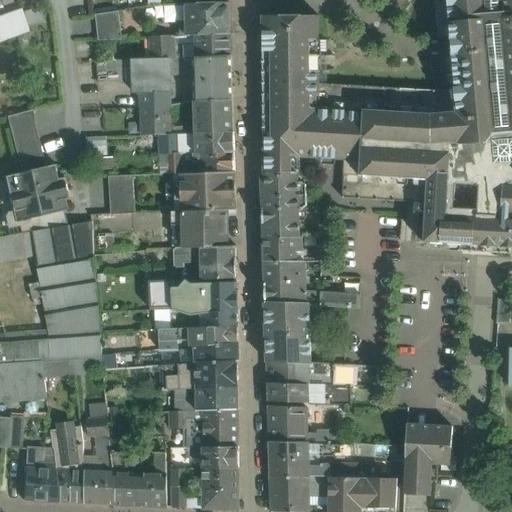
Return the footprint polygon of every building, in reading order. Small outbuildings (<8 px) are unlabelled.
[(319,84),(284,89),(263,89),(264,165),(264,172),(263,173),(263,174),(298,174),(298,166),(297,157),(345,160),(342,198),(419,202),(426,203),(424,242),(511,247),(511,0),(434,0),(438,38),(450,37),(455,92),(319,84)] [(229,3),(186,4),(186,23),(179,23),(179,24),(177,24),(177,37),(196,36),(230,35),(229,3)] [(21,9),(0,16),(0,42),(29,32),(21,9)] [(119,11),(95,15),(98,41),(122,39),(119,11)] [(263,52),(284,53),(283,16),(262,17),(263,52)] [(284,89),(319,84),(318,16),(283,16),(284,53),(284,89)] [(174,36),(150,38),(151,59),(231,56),(230,35),(196,36),(197,45),(174,46),(174,36)] [(284,53),(263,52),(263,89),(284,89),(284,53)] [(151,59),(133,60),(133,81),(134,92),(141,92),(169,92),(169,76),(194,75),(195,102),(232,100),(231,56),(151,59)] [(133,60),(97,62),(98,83),(133,81),(133,60)] [(169,92),(141,92),(141,108),(170,107),(169,92)] [(232,100),(195,102),(195,110),(188,110),(188,120),(195,120),(196,134),(233,132),(232,100)] [(170,107),(141,108),(142,136),(159,135),(171,135),(170,107)] [(32,110),(7,117),(21,173),(47,167),(32,110)] [(233,132),(196,134),(197,153),(200,153),(234,152),(233,132)] [(171,135),(159,135),(160,154),(184,154),(184,144),(179,145),(179,134),(171,135)] [(88,154),(106,154),(106,137),(87,137),(88,154)] [(234,152),(200,153),(201,162),(168,164),(169,174),(235,171),(234,152)] [(114,157),(96,158),(96,170),(115,169),(114,157)] [(21,173),(4,177),(12,213),(18,211),(20,222),(30,220),(65,211),(67,211),(64,200),(70,199),(65,178),(60,179),(56,165),(21,173)] [(235,171),(169,174),(169,175),(180,175),(180,183),(175,183),(175,201),(181,201),(181,211),(228,211),(236,210),(235,171)] [(263,174),(262,174),(262,196),(306,196),(306,186),(302,183),(298,183),(298,174),(263,174)] [(133,176),(109,177),(111,215),(135,213),(133,176)] [(306,196),(262,196),(264,237),(300,238),(300,237),(299,209),(303,209),(307,206),(306,196)] [(65,211),(30,220),(33,232),(68,226),(65,211)] [(181,211),(172,212),(172,226),(184,226),(184,250),(187,249),(203,249),(229,248),(228,211),(181,211)] [(43,304),(45,314),(98,305),(93,249),(92,233),(91,222),(68,226),(33,232),(31,232),(35,256),(39,284),(42,298),(43,304)] [(0,262),(35,256),(31,232),(0,237),(0,262)] [(113,233),(92,233),(93,249),(114,248),(113,233)] [(300,238),(264,237),(264,261),(303,262),(303,261),(302,237),(300,237),(300,238)] [(229,248),(203,249),(187,249),(187,261),(202,261),(202,280),(237,278),(236,248),(229,248)] [(187,261),(187,249),(184,250),(174,250),(174,268),(178,267),(184,267),(184,261),(187,261)] [(303,262),(264,261),(265,283),(306,284),(305,261),(303,261),(303,262)] [(196,277),(184,267),(178,267),(178,273),(180,275),(191,283),(196,277)] [(265,283),(266,303),(309,304),(309,305),(315,306),(317,305),(359,308),(360,296),(306,292),(306,284),(265,283)] [(39,284),(30,285),(32,300),(33,300),(42,298),(39,284)] [(238,291),(195,293),(195,304),(175,298),(171,309),(195,316),(238,311),(238,291)] [(511,301),(500,300),(498,323),(510,324),(511,301)] [(266,331),(309,329),(309,305),(309,304),(266,303),(266,331)] [(98,305),(45,314),(49,338),(18,339),(22,364),(42,362),(73,360),(83,359),(102,358),(98,305)] [(238,311),(195,316),(171,309),(170,309),(171,329),(238,327),(238,311)] [(171,329),(159,330),(160,351),(179,349),(178,341),(194,340),(195,347),(203,346),(238,344),(238,327),(171,329)] [(309,329),(266,331),(267,362),(311,364),(309,329)] [(0,340),(0,365),(22,364),(18,339),(0,340)] [(238,344),(203,346),(195,347),(197,363),(198,363),(238,361),(238,344)] [(102,358),(83,359),(83,369),(103,368),(102,358)] [(83,359),(73,360),(75,375),(84,374),(83,369),(83,359)] [(73,360),(42,362),(44,376),(75,375),(73,360)] [(238,361),(198,363),(197,363),(162,366),(163,391),(177,391),(197,390),(197,387),(238,385),(238,361)] [(22,364),(0,365),(0,402),(47,399),(44,376),(42,362),(22,364)] [(311,364),(267,362),(268,381),(308,383),(308,375),(324,375),(324,365),(311,364)] [(349,366),(324,365),(324,375),(323,384),(329,384),(350,385),(349,366)] [(308,383),(268,381),(269,401),(324,404),(324,399),(318,398),(318,392),(309,393),(308,383)] [(323,384),(308,383),(309,393),(318,392),(318,398),(324,399),(324,404),(330,404),(329,384),(323,384)] [(350,385),(329,384),(330,404),(350,404),(350,385)] [(238,385),(197,387),(197,390),(177,391),(177,411),(238,410),(238,385)] [(269,425),(307,427),(307,408),(269,406),(269,425)] [(177,411),(170,412),(170,428),(203,428),(203,448),(238,447),(238,410),(177,411)] [(23,417),(10,417),(9,419),(8,448),(21,449),(23,417)] [(9,419),(0,418),(0,447),(8,448),(9,419)] [(101,461),(102,472),(84,471),(83,503),(85,503),(85,504),(116,505),(111,451),(108,419),(108,418),(86,420),(88,437),(96,437),(98,462),(101,461)] [(307,427),(269,425),(269,442),(307,443),(307,444),(328,444),(328,437),(332,437),(332,432),(320,431),(320,435),(307,435),(307,427)] [(452,427),(410,426),(409,495),(432,496),(433,465),(451,465),(452,427)] [(81,427),(51,431),(55,464),(56,464),(61,502),(80,503),(83,503),(84,471),(82,471),(82,462),(83,462),(84,443),(81,427)] [(307,443),(269,442),(270,459),(308,460),(308,454),(319,454),(319,455),(332,456),(332,450),(328,450),(328,444),(307,444),(307,443)] [(357,444),(340,444),(340,456),(357,456),(357,455),(357,444)] [(375,445),(357,444),(357,455),(374,456),(375,445)] [(43,447),(26,447),(25,468),(24,468),(23,500),(61,502),(56,464),(55,464),(42,463),(43,447)] [(238,447),(203,448),(186,448),(186,459),(203,459),(203,468),(238,468),(238,447)] [(186,459),(186,448),(171,448),(171,469),(186,469),(186,459)] [(124,451),(111,451),(113,473),(120,473),(123,468),(124,451)] [(166,453),(153,452),(153,463),(160,474),(166,475),(166,453)] [(308,460),(270,459),(271,476),(308,477),(308,476),(328,477),(330,477),(331,465),(322,465),(322,468),(308,467),(308,460)] [(360,465),(331,465),(330,477),(360,478),(360,465)] [(238,468),(203,468),(203,482),(203,489),(238,490),(238,468)] [(186,469),(171,469),(172,487),(186,487),(186,479),(186,469)] [(120,473),(113,473),(116,505),(142,506),(143,474),(120,473)] [(160,474),(143,474),(142,506),(167,507),(166,475),(160,474)] [(308,477),(271,476),(271,511),(309,511),(309,497),(328,497),(328,477),(308,476),(308,477)] [(330,477),(328,477),(328,497),(328,511),(395,511),(398,479),(360,478),(330,477)] [(203,482),(186,479),(186,487),(203,489),(203,482)] [(187,508),(186,487),(172,487),(172,508),(187,508)] [(238,490),(203,489),(203,509),(238,511),(238,490)]
